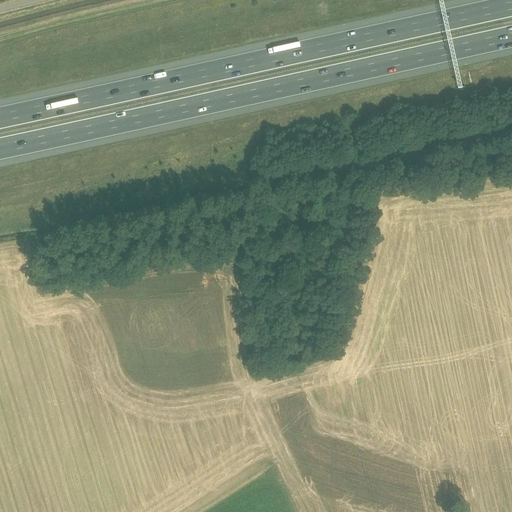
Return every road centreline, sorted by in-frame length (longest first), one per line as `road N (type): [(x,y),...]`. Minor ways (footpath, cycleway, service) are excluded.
road 1 (motorway): [(511,5),(0,117)]
road 2 (motorway): [(0,148),(511,36)]
